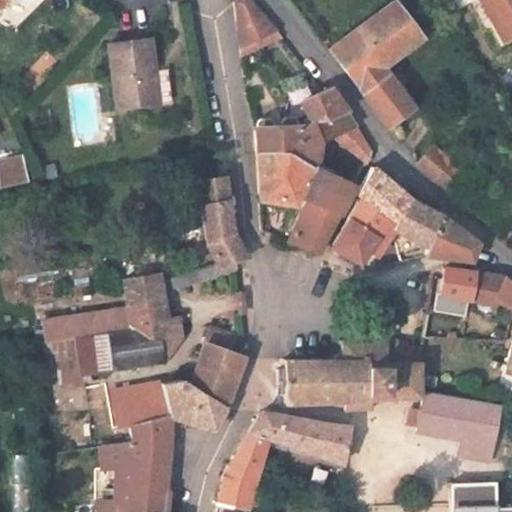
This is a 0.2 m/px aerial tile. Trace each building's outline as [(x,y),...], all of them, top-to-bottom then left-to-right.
[(0,0),(0,8),(5,0),(35,0),(41,4),(44,0),(0,0)] [(244,0),(233,7),(238,63),(278,43),(244,0)] [(511,0),(472,0),(503,53),(511,47),(511,0)] [(384,136),(409,117),(381,74),(419,47),(397,9),(327,55),(360,102),(384,136)] [(148,50),(107,56),(117,116),(170,108),(165,77),(153,79),(148,50)] [(324,96),(320,99),(301,110),(312,128),(315,133),(341,118),(324,96)] [(345,140),(354,134),(341,118),(315,133),(312,128),(302,135),(306,160),(292,161),(295,200),(335,223),(351,192),(328,179),(326,152),(345,140)] [(302,135),(297,137),(296,131),(294,128),(292,124),(288,124),(283,125),(280,128),(279,131),(280,137),(274,138),(273,132),(272,128),(269,124),(265,124),(259,125),(256,132),(256,138),(252,139),(250,140),(253,163),(292,161),(306,160),(302,135)] [(368,162),(367,155),(354,134),(345,140),(364,169),(368,162)] [(442,154),(436,148),(419,164),(450,192),(459,179),(453,172),(449,167),(452,163),(442,154)] [(0,159),(0,173),(4,189),(31,181),(23,153),(0,159)] [(258,211),(291,211),(300,216),(283,247),(313,261),(316,260),(335,223),(295,200),(292,161),(253,163),(258,211)] [(365,193),(369,198),(356,216),(381,236),(393,220),(401,225),(418,200),(385,170),(383,170),(365,193)] [(202,244),(216,274),(231,267),(241,263),(228,237),(221,181),(195,185),(202,244)] [(418,200),(401,225),(434,241),(443,211),(418,200)] [(291,211),(274,243),(283,247),(300,216),(291,211)] [(481,245),(476,239),(455,220),(449,214),(443,211),(434,241),(432,249),(477,258),(479,256),(481,250),(481,245)] [(364,260),(381,236),(356,216),(340,241),(340,243),(364,260)] [(373,267),(401,225),(393,220),(381,236),(364,260),(373,267)] [(177,259),(161,261),(163,268),(167,295),(181,288),(177,259)] [(159,296),(161,307),(231,277),(231,267),(216,274),(181,288),(167,295),(159,296)] [(451,268),(451,275),(444,292),(473,298),(478,299),(484,275),(451,268)] [(511,281),(497,278),(484,275),(478,299),(493,302),(499,305),(501,302),(511,307),(511,355),(509,364),(511,365),(511,281)] [(121,292),(126,322),(129,340),(154,337),(165,335),(161,307),(159,296),(157,286),(121,292)] [(129,340),(126,322),(42,336),(45,353),(71,349),(105,344),(129,340)] [(154,337),(160,377),(177,349),(175,334),(165,335),(154,337)] [(287,355),(285,402),(346,406),(344,415),(369,416),(372,414),(378,403),(381,402),(386,403),(412,404),(414,389),(418,348),(405,341),(392,337),(375,334),(372,344),(352,341),(350,336),(348,335),(346,335),(344,337),(342,339),(341,342),(340,348),(334,347),(332,348),(331,350),(330,358),(328,359),(287,355)] [(160,377),(154,337),(129,340),(105,344),(111,384),(160,377)] [(220,360),(233,363),(239,348),(215,338),(207,358),(220,360)] [(105,344),(71,349),(77,389),(111,384),(105,344)] [(233,363),(220,360),(207,358),(193,394),(216,409),(233,363)] [(180,386),(159,391),(162,426),(208,431),(216,409),(193,394),(180,386)] [(423,399),(421,413),(419,423),(418,429),(466,436),(495,440),(500,410),(423,399)] [(252,428),(248,434),(266,439),(325,458),(341,464),(343,464),(350,428),(352,428),(352,426),(321,424),(261,412),(252,428)] [(419,423),(421,413),(409,412),(408,421),(419,423)] [(122,453),(98,458),(99,478),(120,475),(118,507),(85,511),(157,511),(160,470),(162,426),(124,434),(122,453)] [(266,439),(248,434),(236,454),(238,455),(259,461),(266,439)] [(495,440),(466,436),(464,453),(492,457),(495,440)] [(238,455),(236,454),(234,456),(233,457),(224,475),(223,477),(218,497),(217,502),(247,509),(259,461),(238,455)] [(29,508),(28,457),(15,457),(15,492),(16,492),(16,509),(29,508)] [(511,511),(511,502),(495,503),(495,479),(450,480),(450,511),(511,511)] [(246,511),(247,509),(217,502),(215,511),(216,511),(246,511)]
